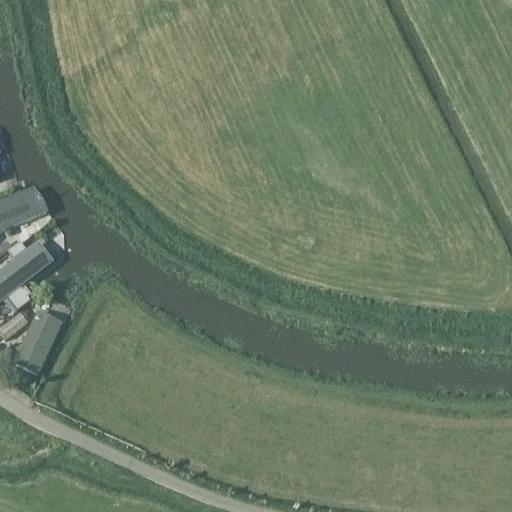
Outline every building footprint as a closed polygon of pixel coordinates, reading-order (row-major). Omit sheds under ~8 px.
[(36,191),(0,205),(0,237),(48,218),(36,191)] [(5,245),(0,248),(0,258),(10,251),(5,245)] [(0,276),(0,304),(53,263),(40,246),(0,276)] [(13,251),(1,260),(7,268),(19,259),(17,256),(13,251)] [(0,313),(0,330),(18,316),(9,306),(0,313)] [(19,316),(0,331),(0,335),(6,343),(27,326),(19,316)] [(36,317),(14,367),(38,377),(60,327),(36,317)]
